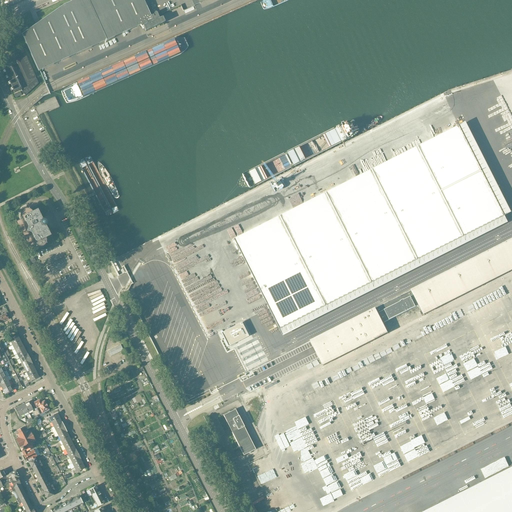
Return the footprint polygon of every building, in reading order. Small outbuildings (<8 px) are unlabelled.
[(143,0),(74,0),(63,5),(35,25),(22,34),(38,71),(140,25),(141,27),(143,26),(145,32),(146,31),(148,30),(149,30),(149,29),(152,28),(152,29),(152,28),(155,27),(156,27),(155,26),(158,25),(158,26),(163,23),(161,18),(159,19),(157,16),(157,14),(156,13),(155,13),(154,13),(154,14),(154,15),(151,17),(143,0)] [(24,54),(22,50),(17,52),(19,56),(14,58),(17,63),(28,87),(22,92),(25,96),(38,84),(24,53),(24,54)] [(14,93),(21,90),(10,66),(3,69),(14,93)] [(44,70),(47,79),(58,76),(56,69),(50,70),(49,68),(44,70)] [(459,126),(234,240),(280,330),(504,216),(459,126)] [(51,237),(45,227),(44,225),(45,224),(45,223),(44,223),(43,223),(37,211),(32,213),(32,212),(31,212),(31,211),(30,211),(30,210),(29,210),(28,210),(27,210),(26,210),(25,210),(24,210),(23,210),(23,211),(22,211),(22,212),(21,212),(21,213),(20,214),(20,215),(20,216),(20,217),(20,218),(21,219),(15,222),(29,248),(34,245),(35,246),(35,247),(36,248),(37,248),(38,248),(39,249),(41,249),(42,248),(43,248),(44,247),(45,246),(45,245),(46,244),(46,243),(46,242),(46,241),(46,240),(46,239),(51,237)] [(411,291),(310,341),(323,366),(388,333),(383,324),(419,306),(411,291)] [(5,313),(0,315),(0,317),(2,323),(3,323),(8,320),(5,313)] [(241,323),(221,334),(228,347),(248,337),(241,323)] [(8,344),(11,343),(12,345),(20,341),(18,336),(7,342),(8,344)] [(20,341),(12,345),(14,350),(22,346),(20,341)] [(0,344),(0,361),(2,361),(4,365),(9,362),(0,344)] [(22,346),(14,350),(16,354),(25,350),(22,346)] [(118,346),(107,351),(110,357),(123,351),(122,348),(119,349),(118,346)] [(25,350),(16,354),(19,359),(27,355),(25,350)] [(27,355),(19,359),(21,363),(30,359),(27,354),(27,355)] [(30,359),(21,363),(23,368),(32,364),(30,359)] [(32,364),(23,368),(26,373),(34,368),(32,364)] [(34,368),(26,373),(28,377),(36,373),(34,368)] [(36,373),(28,377),(29,380),(26,381),(27,383),(39,378),(36,373)] [(6,377),(0,379),(0,385),(0,386),(0,385),(8,382),(6,377)] [(0,385),(0,386),(2,390),(10,386),(8,382),(0,385)] [(10,386),(2,390),(5,395),(16,389),(15,387),(12,389),(10,386)] [(49,410),(47,407),(44,401),(41,403),(40,400),(33,403),(36,408),(39,407),(42,413),(39,414),(41,417),(50,412),(49,410)] [(29,402),(24,404),(28,412),(33,410),(29,402)] [(24,404),(19,407),(23,415),(28,412),(24,404)] [(15,409),(20,420),(22,419),(21,416),(23,415),(19,407),(15,409)] [(235,410),(223,416),(243,456),(255,450),(235,410)] [(47,421),(50,420),(51,423),(59,418),(57,414),(46,419),(47,421)] [(61,423),(59,418),(51,423),(53,427),(61,423)] [(62,422),(61,423),(53,427),(56,432),(64,427),(62,422)] [(64,427),(56,432),(58,436),(66,432),(67,432),(64,427)] [(24,431),(22,428),(17,431),(19,434),(16,435),(16,436),(16,437),(15,437),(16,438),(17,438),(15,439),(20,449),(21,452),(22,452),(23,455),(24,455),(33,451),(36,449),(34,445),(35,445),(33,442),(35,441),(30,432),(28,433),(28,431),(29,431),(28,431),(27,430),(26,430),(24,431)] [(66,432),(58,436),(60,441),(68,437),(66,432)] [(71,441),(68,437),(60,441),(62,445),(71,441)] [(71,441),(62,445),(65,450),(73,446),(71,441)] [(73,446),(65,450),(67,454),(75,450),(73,446)] [(75,450),(67,454),(69,459),(78,455),(76,450),(75,450)] [(33,451),(24,455),(23,455),(26,462),(28,461),(29,462),(35,459),(34,458),(36,457),(33,451)] [(78,455),(69,459),(72,463),(80,459),(80,460),(80,459),(78,455)] [(309,462),(311,470),(322,466),(320,457),(312,459),(313,461),(309,462)] [(38,458),(35,459),(29,462),(28,462),(31,469),(40,464),(39,462),(40,462),(38,458)] [(80,459),(72,463),(74,468),(82,464),(80,460),(80,459)] [(40,464),(31,469),(32,471),(33,470),(35,474),(41,471),(39,467),(42,466),(40,464)] [(82,464),(74,468),(75,471),(72,472),(73,474),(85,469),(82,464)] [(511,511),(511,467),(423,511),(511,511)] [(3,470),(0,471),(0,487),(4,486),(10,483),(6,476),(3,470)] [(16,470),(14,471),(6,476),(10,483),(11,482),(17,479),(20,478),(16,470)] [(41,471),(35,474),(37,478),(38,480),(47,476),(45,474),(43,475),(41,471)] [(47,476),(38,480),(39,483),(39,482),(41,486),(47,483),(45,479),(48,478),(47,476)] [(21,485),(17,479),(11,482),(13,486),(10,488),(11,490),(21,485)] [(47,483),(41,486),(43,490),(42,490),(43,493),(53,488),(52,486),(49,487),(47,483)] [(21,485),(11,490),(12,492),(15,491),(17,495),(23,491),(21,487),(22,487),(21,485)] [(99,492),(96,486),(88,490),(91,496),(99,492)] [(53,488),(43,493),(47,499),(53,495),(51,491),(54,490),(53,488)] [(23,491),(17,495),(19,498),(16,500),(17,502),(27,497),(26,495),(25,495),(23,491)] [(102,498),(99,492),(91,496),(94,502),(102,498)] [(83,504),(79,496),(73,499),(77,507),(83,504)] [(27,497),(17,502),(18,504),(21,503),(23,507),(29,503),(27,499),(28,499),(27,497)] [(105,504),(102,498),(94,502),(97,508),(105,504)] [(77,507),(73,499),(67,502),(71,509),(77,507)] [(66,511),(71,509),(67,502),(62,505),(65,511),(66,511)] [(29,503),(23,507),(25,510),(22,511),(26,511),(33,509),(32,507),(31,507),(29,503)]
